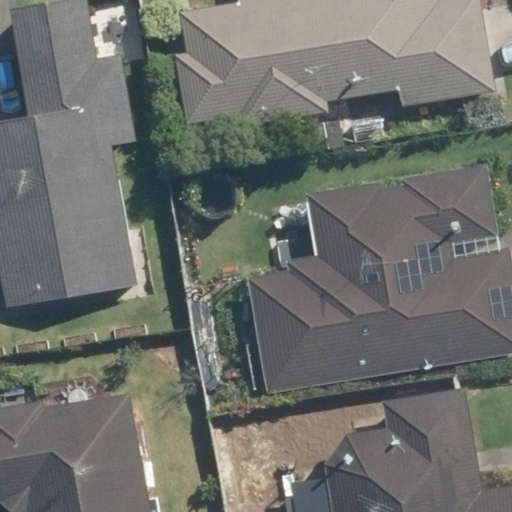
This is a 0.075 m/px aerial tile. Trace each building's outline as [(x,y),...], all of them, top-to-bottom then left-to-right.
[(81,0),(66,0),(7,11),(27,115),(0,119),(0,273),(7,310),(132,285),(106,147),(132,142),(116,54),(92,60),(81,0)] [(437,0),(434,1),(434,0),(237,0),(239,4),(178,15),(184,54),(173,57),(184,122),(236,114),(238,126),(324,113),(322,101),(396,89),(399,106),(491,92),(477,0),(437,0)] [(336,120),(303,127),(309,154),(341,148),(336,120)] [(486,172),(418,184),(419,190),(382,195),(382,189),(324,198),(333,261),(303,265),(304,275),(265,282),(281,381),(511,343),(511,264),(510,252),(455,260),(451,238),(496,229),(486,172)] [(322,466),(329,511),(511,511),(511,485),(477,491),(461,389),(381,401),(385,430),(343,437),(322,466)] [(35,511),(168,511),(149,396),(63,411),(62,401),(0,411),(0,505),(22,502),(35,511)]
